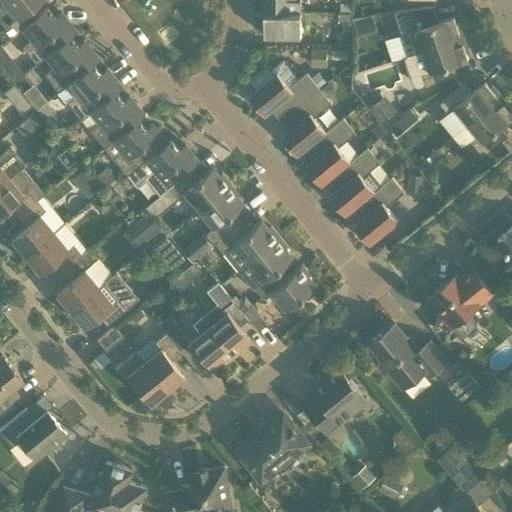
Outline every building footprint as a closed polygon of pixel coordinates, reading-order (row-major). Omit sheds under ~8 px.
[(28,7),(36,0),(2,0),(16,16),(8,22),(16,32),(22,27),(36,16),(28,7)] [(301,12),(301,0),(266,0),(266,11),(265,11),(301,12)] [(432,23),(429,13),(435,11),(433,6),(396,12),(403,30),(402,35),(409,55),(464,36),(457,15),(434,23),(434,22),(432,23)] [(55,17),(47,7),(36,16),(22,27),(30,38),(21,46),(35,63),(44,56),(70,35),(76,30),(62,12),(55,17)] [(301,36),(301,12),(265,11),(265,36),(301,36)] [(339,12),(339,22),(352,22),(352,12),(339,12)] [(370,14),(353,17),(355,32),(373,29),(370,14)] [(77,45),(70,35),(44,56),(53,66),(44,73),(58,91),(67,83),(92,63),(99,58),(84,39),(77,45)] [(450,76),(447,66),(448,66),(472,58),(464,36),(409,55),(404,57),(414,85),(419,87),(456,75),(450,76)] [(2,65),(14,80),(23,72),(12,58),(2,65)] [(307,72),(298,79),(284,61),(271,71),(274,75),(257,89),(249,95),(252,99),(250,100),(257,109),(259,107),(261,110),(269,105),(280,119),(320,87),(311,77),(307,72)] [(100,73),(92,63),(67,83),(76,94),(67,101),(81,119),(89,112),(115,91),(121,85),(107,67),(100,73)] [(503,96),(488,79),(469,94),(468,94),(461,87),(466,83),(466,82),(440,104),(448,113),(455,107),(469,124),(503,96)] [(326,131),(315,117),(332,102),(328,97),(321,89),(320,87),(280,119),(292,133),(285,139),(288,143),(286,144),(293,153),(295,151),(297,154),(305,149),(326,131)] [(115,91),(89,112),(98,122),(89,129),(104,147),(138,119),(144,113),(129,95),(123,101),(115,91)] [(379,121),(395,109),(383,93),(367,105),(379,121)] [(505,137),(498,129),(511,117),(511,107),(503,96),(469,124),(477,133),(470,140),(483,156),(509,135),(505,137)] [(329,178),(350,161),(339,146),(356,132),(344,117),(326,131),(305,149),(313,159),(306,165),(312,172),(310,174),(317,183),(319,181),(322,184),(329,178)] [(146,128),(138,119),(104,147),(126,174),(167,141),(152,123),(146,128)] [(167,141),(126,174),(136,186),(145,178),(159,194),(167,187),(192,168),(199,161),(185,143),(178,149),(170,139),(167,141)] [(0,153),(0,183),(24,164),(23,163),(24,162),(11,147),(9,146),(0,153)] [(382,184),(371,170),(381,162),(368,146),(350,161),(329,178),(341,193),(333,199),(336,202),(334,204),(341,212),(343,211),(346,214),(353,208),(375,190),(382,184)] [(17,215),(37,199),(44,193),(22,166),(24,164),(0,183),(0,212),(9,205),(17,215)] [(183,191),(198,209),(230,183),(222,173),(220,175),(212,166),(199,177),(192,168),(167,187),(175,197),(183,191)] [(110,171),(97,182),(104,192),(118,180),(110,171)] [(399,220),(387,206),(405,191),(392,176),(382,184),(375,190),(353,208),(361,218),(354,224),(360,232),(358,233),(365,242),(367,240),(370,243),(399,220)] [(97,189),(90,180),(80,188),(87,197),(97,189)] [(198,209),(212,227),(226,217),(243,203),(235,194),(238,192),(230,183),(198,209)] [(25,254),(54,231),(40,214),(45,209),(37,199),(17,215),(25,225),(11,237),(25,254)] [(132,247),(157,231),(146,212),(120,228),(132,247)] [(268,228),(261,219),(244,233),(231,244),(246,263),(279,236),(271,226),(268,228)] [(500,258),(511,272),(511,226),(497,238),(505,248),(506,253),(500,258)] [(67,247),(54,231),(25,254),(39,271),(54,260),(62,269),(81,253),(73,243),(67,247)] [(202,233),(181,250),(190,261),(211,244),(202,233)] [(152,246),(162,258),(175,247),(165,236),(152,246)] [(269,290),(286,276),(278,267),(291,257),(284,248),(286,246),(279,236),(246,263),(254,273),(245,280),(253,289),(254,288),(261,296),(269,290)] [(70,309),(98,285),(84,269),(99,258),(89,247),(81,253),(62,269),(70,280),(56,292),(70,309)] [(191,279),(200,271),(193,263),(184,271),(191,279)] [(301,264),(286,276),(269,290),(285,309),(289,306),(297,299),(314,285),(307,276),(310,274),(301,264)] [(460,278),(459,278),(459,279),(453,284),(449,279),(431,293),(445,309),(440,313),(451,326),(452,326),(462,338),(476,326),(477,320),(470,311),(494,292),(474,267),(460,278)] [(221,308),(232,300),(217,281),(206,290),(221,308)] [(126,308),(117,298),(112,303),(98,285),(70,309),(84,326),(98,314),(107,324),(126,308)] [(258,331),(266,324),(267,323),(252,304),(243,312),(258,331)] [(249,338),(226,310),(215,320),(207,310),(199,317),(232,356),(240,350),(238,347),(249,338)] [(177,345),(187,337),(169,314),(158,323),(166,333),(177,345)] [(225,362),(232,356),(199,317),(192,323),(200,332),(189,341),(211,369),(222,360),(225,362)] [(418,351),(395,323),(382,333),(383,334),(371,344),(381,357),(380,367),(387,367),(403,387),(424,370),(429,376),(447,361),(430,340),(418,351)] [(106,350),(123,336),(114,324),(96,338),(106,350)] [(177,345),(166,333),(156,341),(153,339),(138,351),(145,359),(143,360),(167,389),(183,374),(172,360),(182,352),(177,345)] [(149,403),(167,389),(143,360),(135,350),(115,367),(124,377),(126,375),(149,403)] [(0,415),(21,398),(12,387),(22,379),(2,354),(0,355),(0,415)] [(471,392),(480,386),(458,359),(449,366),(457,376),(471,392)] [(367,399),(341,367),(324,381),(326,383),(319,388),(318,386),(313,390),(318,396),(306,406),(330,436),(344,425),(341,421),(367,399)] [(26,407),(0,428),(0,430),(12,445),(20,439),(36,459),(67,433),(46,409),(35,418),(26,407)] [(276,469),(294,454),(308,443),(284,413),(238,450),(248,462),(247,468),(253,468),(262,480),(276,469)] [(464,456),(454,444),(443,454),(438,458),(447,469),(464,456)] [(511,457),(503,465),(508,471),(501,477),(500,483),(508,492),(511,492),(511,457)] [(101,471),(93,495),(89,494),(64,485),(55,511),(82,511),(85,505),(104,511),(143,511),(139,510),(147,486),(130,481),(133,469),(107,461),(103,472),(101,471)] [(229,511),(233,511),(225,466),(207,469),(207,468),(205,468),(206,470),(200,471),(199,469),(198,470),(198,471),(191,472),(192,483),(182,485),(182,488),(167,491),(170,511),(229,511)] [(484,511),(469,493),(446,511),(484,511)]
